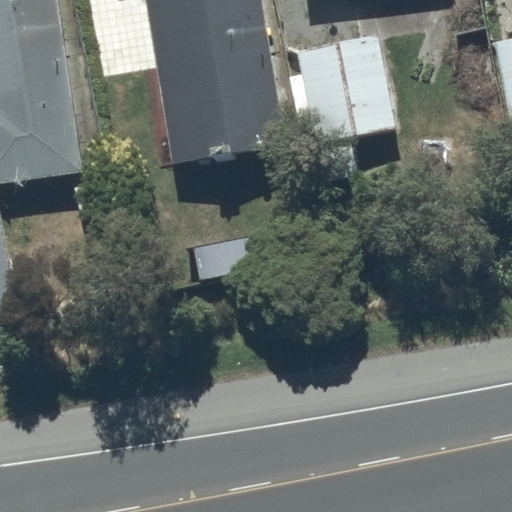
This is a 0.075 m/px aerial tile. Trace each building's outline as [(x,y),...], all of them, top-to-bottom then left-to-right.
[(0,0),(0,194),(89,185),(61,0),(0,0)] [(294,156),(265,0),(146,0),(179,177),(191,175),(195,198),(232,192),(228,168),(294,156)] [(401,140),(384,44),(360,48),(359,45),(300,55),(305,80),(293,82),(305,153),(315,151),(322,192),(362,185),(355,148),(401,140)] [(511,47),(497,51),(511,129),(511,47)] [(0,329),(21,325),(0,207),(0,329)]
